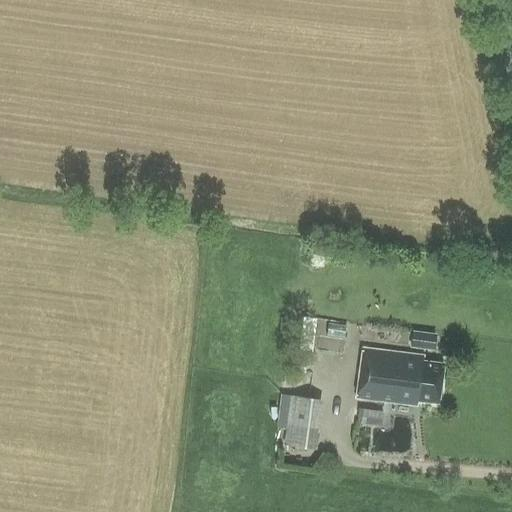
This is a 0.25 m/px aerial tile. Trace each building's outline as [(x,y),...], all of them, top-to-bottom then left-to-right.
[(301,317),(300,348),(346,350),(347,319),(301,317)] [(436,335),(412,332),(411,346),(435,349),(436,335)] [(437,403),(442,364),(422,361),(422,356),(364,348),(357,398),(416,406),(416,400),(437,403)] [(294,397),(292,410),(314,412),(316,399),(294,397)] [(381,427),(383,412),(359,409),(357,423),(381,427)] [(310,447),(311,434),(290,431),(288,444),(310,447)]
